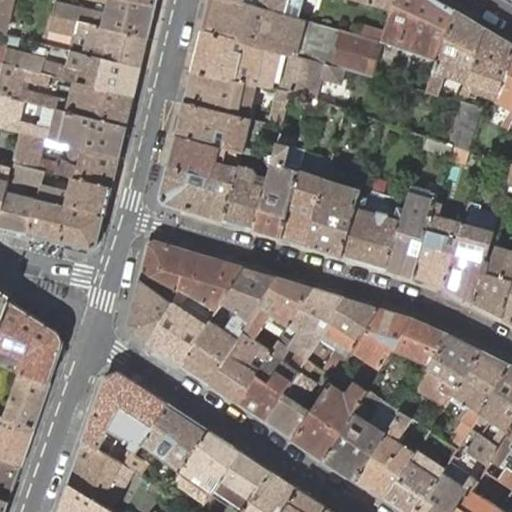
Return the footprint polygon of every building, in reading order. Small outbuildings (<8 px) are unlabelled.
[(0,0),(0,32),(5,34),(12,0),(0,0)] [(149,38),(157,5),(135,0),(109,0),(107,12),(66,3),(57,1),(54,16),(68,19),(79,21),(104,27),(149,38)] [(210,0),(203,31),(346,69),(373,76),(383,42),(363,36),(300,18),(234,0),(210,0)] [(234,0),(300,18),(305,0),(234,0)] [(355,0),(393,11),(396,0),(355,0)] [(384,41),(439,61),(458,11),(439,0),(396,0),(393,11),(387,32),(384,41)] [(439,61),(428,92),(439,95),(446,77),(466,84),(487,28),(471,19),(458,11),(439,61)] [(142,67),(149,38),(104,27),(79,21),(68,19),(54,16),(51,28),(65,30),(76,33),(88,36),(84,53),(142,67)] [(363,36),(383,42),(384,41),(387,32),(366,26),(363,36)] [(487,28),(466,84),(462,94),(469,96),(474,84),(500,94),(511,60),(511,42),(495,33),(487,28)] [(297,93),(317,99),(321,79),(342,85),(346,69),(203,31),(193,70),(256,84),(280,89),(292,91),(297,93)] [(0,55),(5,57),(3,63),(52,76),(56,63),(44,60),(44,58),(7,49),(8,43),(16,44),(17,37),(6,34),(4,42),(0,43),(0,55)] [(134,97),(142,67),(84,53),(73,51),(70,66),(67,66),(56,63),(52,76),(64,79),(66,79),(75,82),(134,97)] [(511,107),(503,124),(510,128),(511,124),(511,60),(500,94),(498,98),(498,100),(511,107)] [(0,75),(0,94),(25,101),(54,108),(56,97),(23,88),(25,80),(50,86),(51,82),(65,85),(66,79),(64,79),(52,76),(3,63),(0,75)] [(193,70),(185,103),(249,119),(256,84),(193,70)] [(127,127),(134,97),(75,82),(70,103),(64,102),(65,99),(56,97),(54,108),(57,109),(68,112),(127,127)] [(477,90),(498,98),(500,94),(474,84),(469,96),(474,98),(477,90)] [(271,124),(283,127),(292,91),(280,89),(271,124)] [(0,126),(22,132),(47,138),(60,141),(68,112),(57,109),(52,127),(50,128),(20,121),(25,101),(0,94),(0,126)] [(483,107),(463,101),(448,144),(454,145),(469,150),(470,151),(483,107)] [(262,154),(265,157),(269,156),(266,150),(270,145),(270,144),(264,142),(268,124),(249,119),(185,103),(177,135),(211,144),(232,149),(258,155),(262,154)] [(72,144),(120,155),(127,127),(68,112),(60,141),(72,144)] [(78,178),(113,186),(120,155),(72,144),(71,150),(70,151),(70,152),(71,153),(71,154),(71,155),(72,156),(74,158),(76,158),(76,159),(77,159),(78,158),(79,158),(80,158),(81,158),(82,157),(83,157),(81,166),(61,156),(59,163),(42,158),(47,138),(22,132),(15,162),(46,169),(54,171),(57,172),(78,178)] [(256,230),(283,238),(300,171),(286,166),(291,146),(288,145),(290,136),(281,134),(276,154),(269,156),(265,157),(264,160),(271,171),(269,180),(256,230)] [(169,166),(235,184),(239,168),(227,165),(229,160),(232,149),(211,144),(177,135),(169,166)] [(424,147),(451,155),(454,145),(448,144),(428,136),(424,147)] [(466,163),(470,151),(469,150),(454,145),(451,155),(450,158),(466,163)] [(286,166),(300,171),(304,158),(306,150),(291,146),(286,166)] [(300,171),(283,238),(309,246),(327,179),(308,173),(312,161),(304,158),(300,171)] [(225,221),(256,230),(269,180),(268,180),(267,180),(266,180),(265,180),(264,181),(263,182),(263,183),(256,183),(258,175),(258,174),(258,173),(258,172),(258,171),(257,170),(259,161),(247,159),(246,159),(245,159),(244,160),(243,160),(242,161),(241,162),(239,168),(235,184),(225,221)] [(227,165),(239,168),(241,162),(229,160),(227,165)] [(331,167),(312,161),(308,173),(327,179),(331,168),(331,167)] [(0,219),(0,226),(30,234),(38,199),(42,186),(46,169),(15,162),(13,169),(10,181),(0,219)] [(0,219),(10,181),(13,169),(0,165),(0,219)] [(165,203),(225,221),(235,184),(169,166),(162,197),(165,203)] [(327,179),(309,246),(342,256),(360,196),(362,191),(354,188),(352,196),(333,189),(335,182),(338,170),(331,168),(327,179)] [(38,199),(106,216),(113,186),(78,178),(74,194),(50,188),(54,171),(46,169),(42,186),(38,199)] [(415,278),(446,287),(465,223),(440,217),(444,204),(453,207),(460,181),(444,177),(439,194),(415,278)] [(354,188),(335,182),(333,189),(352,196),(354,188)] [(430,197),(432,192),(413,186),(411,192),(430,197)] [(388,270),(415,278),(439,194),(432,192),(430,197),(411,192),(406,209),(388,270)] [(360,196),(342,256),(388,270),(406,209),(399,207),(397,213),(389,211),(388,214),(380,212),(378,213),(365,209),(368,198),(360,196)] [(388,214),(389,211),(391,204),(368,197),(368,198),(365,209),(378,213),(380,212),(388,214)] [(98,246),(106,216),(38,199),(30,234),(63,242),(93,250),(98,246)] [(446,287),(475,303),(487,260),(495,231),(472,225),(476,208),(470,206),(465,223),(446,287)] [(495,231),(500,215),(476,208),(472,225),(495,231)] [(151,244),(142,280),(174,303),(181,308),(190,294),(219,310),(224,303),(232,289),(245,268),(195,253),(156,241),(151,244)] [(511,289),(511,249),(497,245),(492,262),(487,260),(475,303),(504,317),(511,289)] [(232,289),(224,303),(237,312),(252,321),(279,278),(245,268),(232,289)] [(313,288),(279,278),(252,321),(244,333),(255,339),(268,318),(286,330),(289,326),(289,325),(313,288)] [(174,303),(142,280),(130,325),(133,332),(148,342),(174,303)] [(346,298),(313,288),(289,325),(303,334),(297,343),(293,341),(283,335),(280,340),(289,346),(291,348),(303,356),(307,358),(311,352),(320,338),(346,298)] [(0,293),(0,330),(11,300),(0,293)] [(174,303),(148,342),(183,365),(208,326),(219,310),(190,294),(181,308),(174,303)] [(381,308),(346,298),(320,338),(341,352),(328,372),(329,373),(336,378),(349,358),(355,349),(381,308)] [(60,331),(11,300),(0,330),(0,352),(2,348),(25,357),(20,372),(20,373),(51,382),(64,345),(65,343),(65,340),(65,339),(65,338),(65,337),(62,333),(62,332),(61,332),(60,331)] [(414,318),(381,308),(355,349),(349,358),(366,369),(378,377),(384,367),(395,349),(414,318)] [(225,314),(219,310),(208,326),(183,365),(212,384),(244,333),(252,321),(237,312),(226,329),(218,324),(225,314)] [(450,334),(414,318),(395,349),(431,365),(450,334)] [(255,339),(244,333),(212,384),(240,403),(259,373),(249,366),(257,353),(267,360),(273,351),(255,339)] [(482,350),(450,334),(431,365),(428,369),(446,381),(442,388),(448,391),(445,396),(451,399),(453,396),(482,350)] [(289,346),(280,340),(273,351),(267,360),(259,373),(240,403),(268,422),(285,394),(300,371),(283,360),(291,348),(289,346)] [(511,367),(511,364),(482,350),(453,396),(474,409),(469,412),(463,421),(458,428),(468,435),(469,432),(473,428),(482,414),(511,367)] [(317,356),(311,352),(307,358),(308,358),(311,361),(313,362),(317,356)] [(308,358),(307,358),(303,356),(299,361),(304,365),(308,358)] [(329,373),(328,372),(313,362),(311,361),(306,368),(310,371),(309,372),(323,381),(329,373)] [(35,429),(51,382),(20,373),(20,372),(1,366),(0,369),(0,378),(2,380),(12,383),(16,385),(11,399),(6,398),(0,395),(0,414),(4,417),(35,429)] [(511,367),(482,414),(510,434),(511,430),(511,367)] [(317,383),(300,371),(285,394),(268,422),(295,440),(313,411),(302,404),(317,383)] [(107,377),(84,441),(101,450),(112,427),(134,441),(131,447),(139,451),(171,405),(120,372),(107,377)] [(313,411),(295,440),(325,459),(369,391),(370,390),(358,383),(348,396),(332,385),(331,384),(313,411)] [(369,391),(325,459),(357,480),(388,433),(368,421),(383,399),(369,391)] [(213,432),(171,405),(139,451),(137,454),(151,462),(158,453),(183,472),(213,432)] [(402,411),(388,433),(357,480),(386,499),(416,451),(399,440),(413,419),(402,411)] [(0,414),(0,457),(22,467),(35,429),(4,417),(0,414)] [(511,430),(510,434),(501,448),(494,458),(503,464),(511,449),(511,447),(511,446),(511,430)] [(243,452),(213,432),(183,472),(183,473),(212,494),(243,452)] [(467,446),(465,449),(489,466),(494,458),(501,448),(482,435),(473,449),(467,446)] [(101,450),(84,441),(69,484),(98,501),(112,510),(134,469),(143,474),(151,462),(137,454),(139,451),(131,447),(123,462),(101,450)] [(424,449),(420,446),(416,451),(386,499),(405,511),(417,511),(443,472),(445,469),(427,456),(425,458),(421,455),(424,449)] [(272,471),(243,452),(212,494),(206,503),(213,508),(218,501),(218,497),(222,490),(247,507),(272,471)] [(0,457),(0,498),(9,502),(22,467),(0,457)] [(511,470),(507,466),(499,479),(511,487),(511,470)] [(285,511),(301,490),(272,471),(247,507),(242,511),(285,511)] [(495,476),(486,471),(480,481),(459,511),(499,511),(502,508),(483,496),(495,476)] [(459,511),(480,481),(473,476),(466,486),(443,472),(417,511),(459,511)] [(212,494),(183,473),(176,482),(195,495),(206,503),(212,494)] [(91,511),(98,501),(69,484),(59,511),(91,511)] [(329,511),(331,510),(301,490),(285,511),(329,511)] [(511,511),(511,493),(509,499),(502,508),(499,511),(511,511)] [(0,498),(0,511),(5,511),(9,502),(0,498)] [(115,511),(112,510),(98,501),(91,511),(115,511)]
